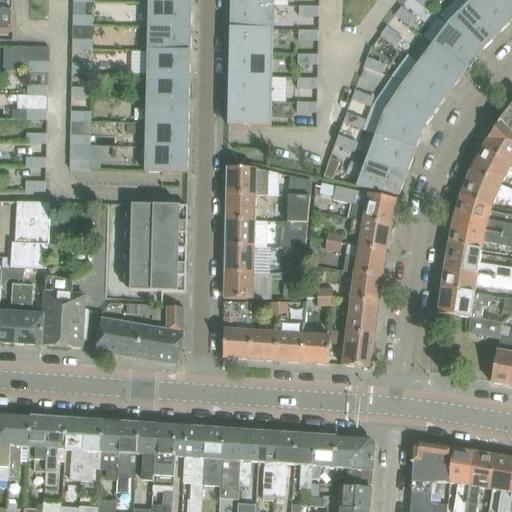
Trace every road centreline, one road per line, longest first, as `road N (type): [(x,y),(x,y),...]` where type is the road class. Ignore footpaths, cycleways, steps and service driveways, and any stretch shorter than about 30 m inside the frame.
road 1 (residential): [(201,392),(209,0)]
road 2 (unclassified): [(397,405),(413,276),(434,189),(474,105),(511,64)]
road 3 (tertiary): [(201,392),(0,379)]
road 4 (tertiary): [(397,405),(201,392)]
